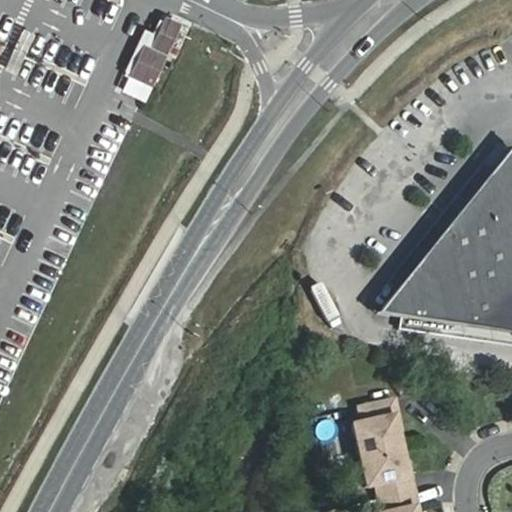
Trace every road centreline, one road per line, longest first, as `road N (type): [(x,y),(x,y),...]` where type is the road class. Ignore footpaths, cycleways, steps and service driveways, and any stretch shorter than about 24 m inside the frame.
road 1 (unknown): [(511,78),(472,79),(449,99),(369,231),(354,303),(355,335),(373,350),(511,370)]
road 2 (primary): [(174,285),(329,82),(421,0)]
road 3 (primary): [(373,0),(275,114),(174,285)]
road 4 (primary): [(51,511),(174,285)]
